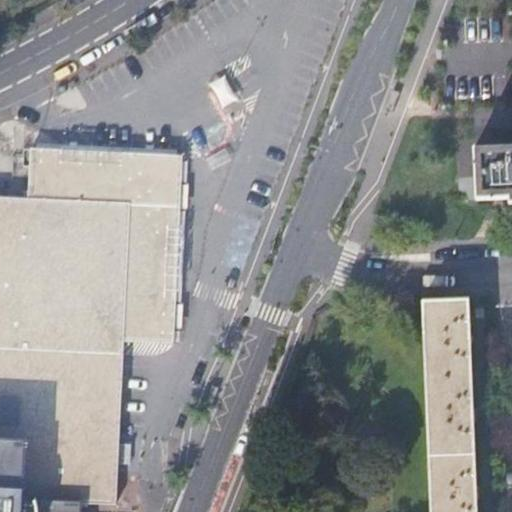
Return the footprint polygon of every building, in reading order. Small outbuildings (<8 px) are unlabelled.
[(511,149),(476,150),(477,200),(505,199),(510,199),(510,204),(511,204),(511,149)] [(0,199),(0,216),(20,217),(30,217),(33,152),(23,151),(21,200),(0,199)] [(30,217),(20,217),(0,216),(0,445),(32,447),(30,501),(82,503),(114,504),(117,441),(122,342),(171,343),(179,158),(65,153),(33,152),(30,217)] [(469,301),(426,303),(434,511),(477,511),(475,455),(472,386),(470,326),(469,301)] [(0,445),(0,511),(82,511),(82,503),(30,501),(32,447),(0,445)]
